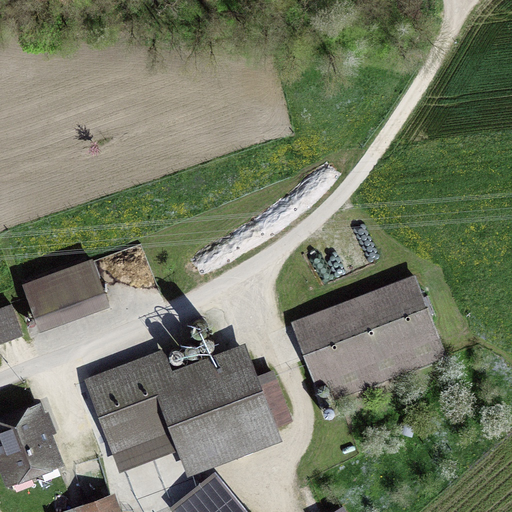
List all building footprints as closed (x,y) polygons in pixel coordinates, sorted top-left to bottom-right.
[(39,327),(109,302),(92,255),(22,280),(39,327)] [(416,272),(291,318),(307,361),(314,382),(326,377),(333,397),(446,356),(416,272)] [(12,301),(0,304),(0,341),(24,333),(12,301)] [(139,356),(84,377),(92,395),(119,469),(178,447),(187,473),(282,437),(277,424),(292,418),(273,366),(258,372),(245,338),(224,348),(173,367),(169,356),(154,349),(139,356)] [(40,399),(0,414),(0,469),(6,484),(65,462),(53,431),(56,430),(54,423),(48,409),(45,410),(40,399)] [(169,509),(171,511),(249,511),(215,471),(169,509)] [(65,508),(52,511),(122,511),(115,490),(65,508)] [(328,511),(349,511),(344,502),(328,511)]
